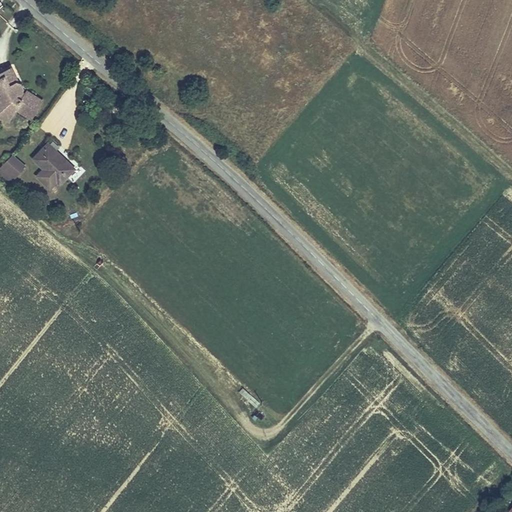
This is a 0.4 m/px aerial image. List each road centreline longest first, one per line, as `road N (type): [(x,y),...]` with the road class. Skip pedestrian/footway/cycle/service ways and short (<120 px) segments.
road 1 (tertiary): [(511,453),(259,202),(24,0)]
road 2 (track): [(376,318),(276,428)]
